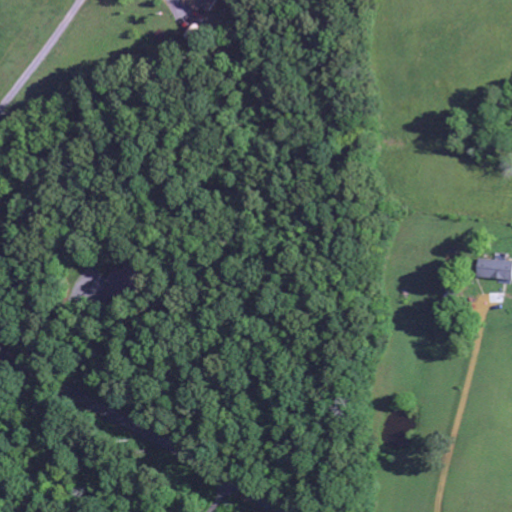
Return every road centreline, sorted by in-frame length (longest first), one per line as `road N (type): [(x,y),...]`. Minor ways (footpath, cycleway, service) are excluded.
road 1 (residential): [(292,511),(0,351)]
road 2 (residential): [(424,511),(434,391),(476,268)]
